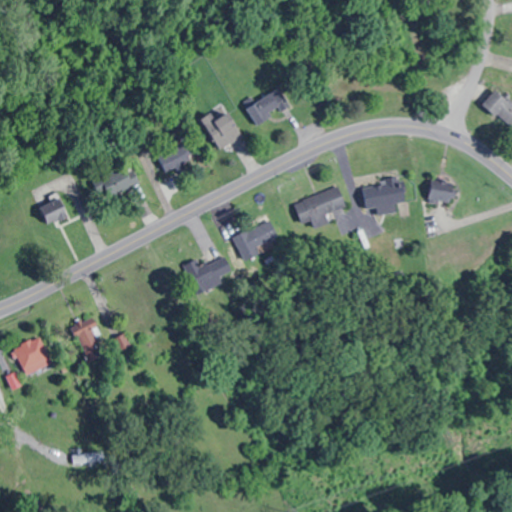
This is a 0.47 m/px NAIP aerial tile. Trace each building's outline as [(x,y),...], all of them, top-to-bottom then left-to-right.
[(511,130),(511,102),(498,89),(484,103),(511,130)] [(200,119),(220,151),(243,137),(227,112),(215,120),(211,113),(200,119)] [(158,154),(166,172),(191,161),(183,143),(158,154)] [(113,203),(135,180),(116,163),(94,186),(113,203)] [(457,182),(435,176),(429,197),(451,203),(457,182)] [(406,202),(404,179),(364,183),(366,206),(406,202)] [(330,221),(327,213),(347,205),(339,185),(295,203),(303,222),(312,219),(315,227),(330,221)] [(41,207),(48,225),(68,218),(60,199),(41,207)] [(274,248),(267,229),(185,261),(196,291),(220,281),(216,270),(274,248)] [(95,328),(95,321),(79,322),(80,342),(94,341),(93,328),(95,328)] [(53,360),(38,335),(12,350),(26,375),(53,360)]
